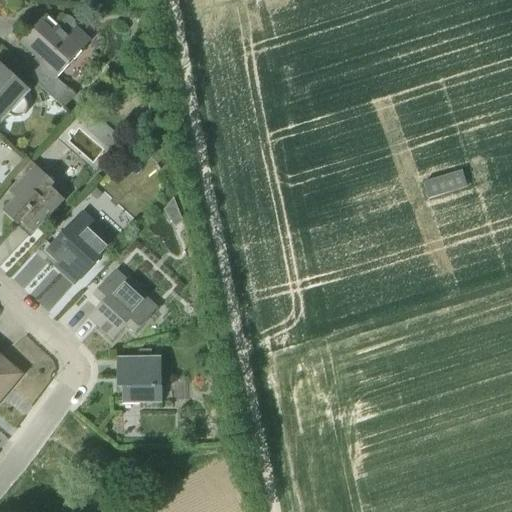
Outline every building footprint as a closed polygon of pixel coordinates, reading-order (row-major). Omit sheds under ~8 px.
[(64,108),(75,96),(56,79),(73,60),(72,59),(89,40),(76,28),(75,24),(73,21),(70,18),(67,17),(64,16),(63,16),(55,25),(46,16),(33,30),(35,31),(22,45),(43,64),(30,77),(64,108)] [(0,121),(1,123),(8,116),(10,117),(13,119),(17,119),(20,118),(23,116),(25,114),(26,111),(27,108),(26,105),(25,102),(23,99),(30,91),(0,63),(0,121)] [(21,223),(33,234),(64,200),(52,188),(52,181),(41,171),(36,177),(27,170),(18,179),(22,183),(17,189),(18,197),(3,212),(18,226),(21,223)] [(427,200),(467,189),(462,171),(422,183),(427,200)] [(46,252),(53,259),(79,282),(110,248),(90,229),(94,224),(82,213),(46,252)] [(113,340),(127,325),(135,334),(152,316),(121,288),(127,282),(115,271),(94,295),(102,303),(89,318),(113,340)] [(138,351),(139,359),(151,359),(151,351),(138,351)] [(0,400),(21,375),(0,357),(0,400)] [(161,359),(151,359),(139,359),(117,359),(117,386),(117,388),(123,388),(123,404),(162,403),(161,359)]
